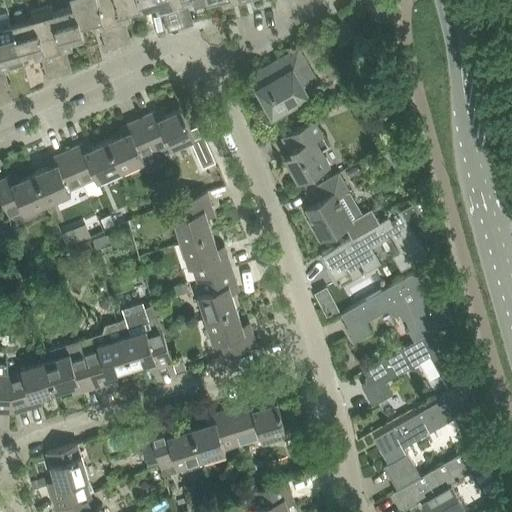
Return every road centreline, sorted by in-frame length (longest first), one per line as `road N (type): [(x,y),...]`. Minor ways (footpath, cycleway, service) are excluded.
road 1 (residential): [(319,350),(30,440),(10,455)]
road 2 (residential): [(319,350),(210,58)]
road 3 (secondary): [(441,0),(511,262)]
road 4 (residential): [(210,58),(172,46),(0,121)]
road 5 (residential): [(357,511),(319,350)]
road 6 (residential): [(327,0),(210,58)]
